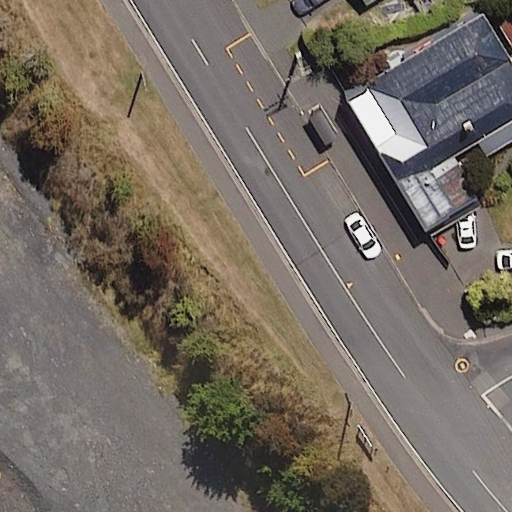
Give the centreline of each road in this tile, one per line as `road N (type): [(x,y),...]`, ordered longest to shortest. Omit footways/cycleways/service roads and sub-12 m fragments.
road 1 (residential): [(169,0),(440,429)]
road 2 (track): [(0,477),(77,461),(144,476),(211,511)]
